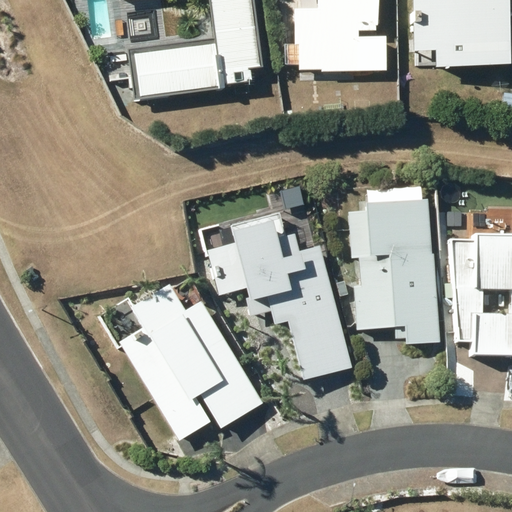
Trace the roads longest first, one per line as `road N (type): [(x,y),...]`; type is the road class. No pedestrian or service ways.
road 1 (residential): [(511,449),(446,444),(366,453),(279,482),(229,511)]
road 2 (residential): [(0,373),(90,511)]
